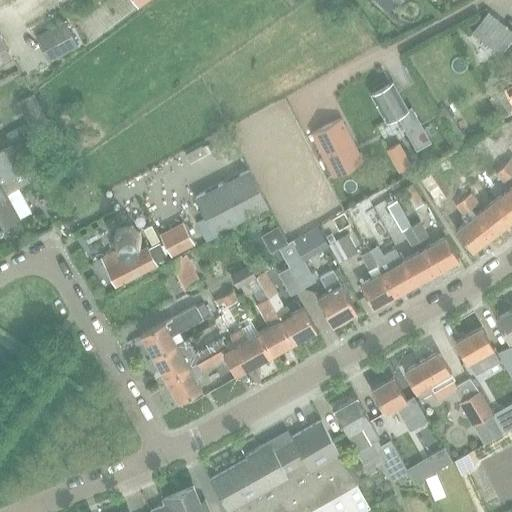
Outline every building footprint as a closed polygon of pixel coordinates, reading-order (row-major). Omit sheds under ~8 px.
[(499,53),(511,36),(511,30),(487,10),(471,30),(499,53)] [(42,48),(70,33),(64,20),(36,35),(42,48)] [(49,60),(77,45),(70,33),(42,48),(49,60)] [(407,108),(392,81),(371,93),(386,120),(397,115),(416,149),(430,141),(411,105),(407,108)] [(445,106),(436,111),(456,144),(465,138),(445,106)] [(348,132),(340,117),(312,132),(319,146),(319,147),(333,175),(362,160),(348,132)] [(503,135),(511,130),(511,126),(509,121),(498,127),(502,134),(503,135)] [(398,142),(387,148),(399,171),(399,170),(410,165),(410,164),(398,142)] [(0,227),(30,211),(17,187),(28,180),(9,145),(0,149),(0,227)] [(455,169),(466,163),(461,154),(451,160),(455,169)] [(445,175),(455,169),(451,160),(440,166),(445,175)] [(247,169),(194,197),(213,232),(266,205),(247,169)] [(500,226),(511,217),(511,197),(495,176),(474,193),(500,226)] [(411,185),(402,191),(413,210),(422,204),(411,185)] [(478,243),(500,226),(474,193),(452,209),(478,243)] [(396,199),(386,205),(393,216),(403,211),(396,199)] [(383,202),(372,208),(378,217),(388,211),(383,202)] [(418,220),(410,225),(418,240),(426,235),(418,220)] [(182,221),(159,233),(170,254),(193,242),(182,221)] [(131,224),(127,223),(123,223),(119,224),(116,227),(114,230),(112,233),(112,237),(112,241),(114,245),(117,248),(121,250),(125,251),(130,251),(134,249),(137,246),(139,242),(140,238),(140,233),(138,229),(135,226),(131,224)] [(418,240),(410,225),(402,229),(411,244),(418,240)] [(331,243),(342,261),(359,251),(349,233),(331,243)] [(445,235),(422,247),(435,270),(457,257),(445,235)] [(289,266),(303,258),(294,241),(293,238),(278,247),(289,266)] [(118,259),(113,249),(99,257),(114,284),(164,255),(156,241),(147,247),(145,243),(118,259)] [(397,252),(384,259),(375,244),(367,249),(376,264),(380,272),(392,294),(414,282),(401,259),(397,252)] [(422,247),(401,259),(414,282),(435,270),(422,247)] [(376,264),(367,249),(361,253),(369,268),(376,264)] [(200,280),(187,253),(173,260),(187,286),(200,280)] [(237,286),(255,276),(248,264),(230,274),(237,286)] [(373,276),(359,283),(372,306),(392,294),(380,272),(376,264),(369,268),(373,276)] [(289,266),(278,272),(290,294),(301,287),(289,266)] [(327,291),(316,297),(331,324),(356,311),(332,268),(319,276),(327,291)] [(265,270),(255,275),(267,296),(292,341),(315,328),(302,305),(289,312),(285,306),(284,307),(276,292),(277,292),(265,270)] [(221,295),(226,303),(236,297),(232,289),(221,295)] [(268,325),(256,331),(269,354),(292,341),(267,296),(259,301),(266,312),(262,314),(268,325)] [(195,303),(140,334),(152,356),(175,343),(170,333),(174,331),(175,333),(203,317),(195,303)] [(511,308),(495,317),(508,341),(511,338),(511,346),(511,344),(497,351),(511,377),(511,308)] [(225,344),(210,353),(215,361),(225,355),(236,373),(269,354),(256,331),(251,322),(229,335),(231,339),(224,343),(225,344)] [(485,367),(499,359),(492,347),(480,326),(454,340),(466,362),(469,360),(475,372),(485,367)] [(175,343),(152,356),(165,379),(210,353),(225,344),(224,343),(221,337),(191,354),(189,349),(181,354),(175,343)] [(438,350),(403,369),(419,398),(434,389),(433,389),(454,377),(438,350)] [(210,353),(165,379),(178,402),(201,389),(195,377),(203,373),(200,369),(215,361),(210,353)] [(405,399),(392,376),(370,388),(383,412),(396,405),(410,430),(427,420),(412,395),(405,399)] [(452,388),(460,401),(477,391),(470,378),(452,388)] [(490,413),(477,391),(460,401),(472,423),(490,413)] [(333,409),(356,449),(370,441),(392,480),(408,471),(406,468),(389,438),(380,444),(377,438),(379,437),(355,396),(333,409)] [(511,400),(491,413),(502,433),(511,427),(511,400)] [(247,457),(210,478),(228,511),(286,511),(289,511),(306,511),(307,511),(306,511),(360,511),(370,507),(357,484),(321,419),(291,436),(292,437),(272,448),(270,444),(261,449),(259,447),(245,455),(247,457)] [(468,454),(454,462),(460,477),(474,470),(468,454)] [(420,459),(406,468),(408,471),(414,482),(429,473),(420,459)] [(151,511),(210,511),(206,502),(201,504),(193,486),(162,499),(165,504),(150,510),(151,511)]
